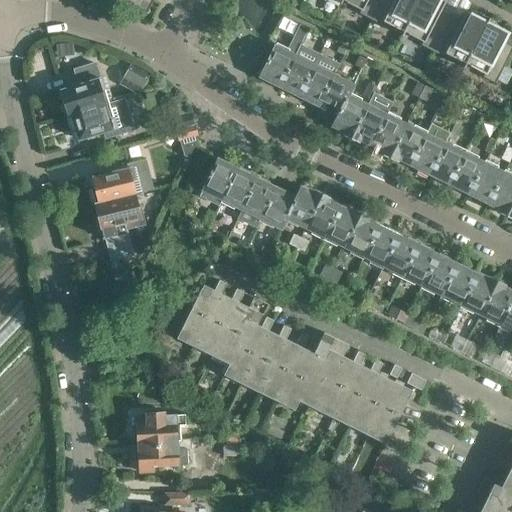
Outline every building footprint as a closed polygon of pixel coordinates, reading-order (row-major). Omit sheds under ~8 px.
[(120,0),(122,0),(121,1),(146,14),(146,13),(147,13),(153,0),(120,0)] [(359,14),(371,20),(381,0),(342,0),(340,4),(341,4),(342,1),(361,10),(359,14)] [(381,0),(371,20),(383,26),(385,23),(403,32),(402,36),(420,0),(381,0)] [(420,0),(402,36),(403,36),(404,33),(423,42),(421,46),(433,52),(452,16),(441,11),(446,2),(442,0),(420,0)] [(452,16),(433,52),(445,58),(447,55),(465,64),(463,67),(464,68),(489,19),(489,18),(487,23),(466,12),(462,21),(452,16)] [(490,19),(489,19),(464,68),(465,68),(466,65),(485,74),(483,78),(496,84),(511,52),(511,47),(503,43),(508,34),(488,23),(490,19)] [(308,30),(307,29),(299,25),(291,42),(300,46),(308,30)] [(318,55),(323,45),(316,41),(311,51),(318,55)] [(343,55),(347,48),(339,44),(336,51),(343,55)] [(278,86),(293,56),(274,47),(259,77),(261,78),(260,80),(270,85),(271,83),(278,86)] [(298,96),(313,66),(293,56),(278,86),(280,87),(279,90),(289,94),(290,92),(298,96)] [(366,60),(365,59),(359,56),(354,65),(362,69),(366,60)] [(61,90),(69,116),(106,104),(98,78),(96,79),(92,64),(71,70),(75,85),(61,90)] [(130,65),(120,85),(138,94),(148,75),(130,65)] [(318,106),(333,76),(313,66),(298,96),(300,97),(299,99),(309,104),(310,102),(318,106)] [(393,71),(386,67),(380,78),(388,82),(393,71)] [(333,76),(318,106),(319,107),(318,109),(328,114),(329,111),(337,115),(346,96),(351,85),(333,76)] [(411,94),(419,98),(425,86),(417,82),(411,94)] [(372,95),(376,87),(368,84),(363,95),(370,98),(372,95)] [(425,86),(419,98),(426,102),(432,90),(425,86)] [(450,99),(444,95),(439,106),(445,110),(450,99)] [(337,115),(332,126),(333,127),(332,130),(350,138),(366,106),(346,96),(337,115)] [(106,104),(69,116),(73,127),(76,129),(79,139),(104,131),(106,137),(134,129),(125,99),(106,104)] [(366,106),(350,138),(368,147),(370,145),(371,145),(386,116),(366,106)] [(175,120),(178,131),(194,127),(190,115),(175,120)] [(386,116),(371,145),(372,146),(371,149),(389,158),(405,126),(386,116)] [(454,140),(461,126),(455,123),(448,137),(454,140)] [(405,126),(389,158),(407,167),(409,164),(410,165),(424,135),(405,126)] [(196,136),(194,127),(175,131),(178,141),(196,136)] [(489,154),(491,148),(498,135),(487,130),(477,151),(480,152),(475,160),(464,155),(449,185),(450,185),(449,188),(459,192),(460,190),(469,194),(483,164),(489,154)] [(424,135),(410,165),(418,169),(417,172),(427,176),(428,174),(429,175),(444,145),(424,135)] [(444,145),(429,175),(438,179),(437,181),(446,186),(447,184),(449,185),(464,155),(444,145)] [(509,162),(511,154),(511,148),(507,146),(501,159),(509,162)] [(90,188),(94,203),(135,194),(153,189),(146,159),(126,164),(127,169),(94,177),(92,178),(94,186),(92,186),(92,187),(90,188)] [(222,200),(237,170),(229,166),(230,164),(220,159),(218,161),(217,160),(202,190),(222,200)] [(483,164),(469,194),(470,195),(469,197),(478,202),(480,200),(488,204),(503,174),(483,164)] [(238,171),(237,170),(222,200),(241,209),(256,180),(248,176),(249,173),(239,168),(238,171)] [(511,178),(503,174),(488,204),(489,204),(488,207),(506,216),(511,202),(511,178)] [(253,233),(261,219),(275,189),(267,185),(269,183),(259,178),(258,181),(256,180),(241,209),(253,215),(239,243),(247,247),(253,233)] [(305,227),(320,195),(302,186),(301,189),(300,188),(294,199),(285,218),(305,227)] [(280,229),(285,218),(294,199),(287,195),(288,193),(278,187),(277,190),(275,189),(261,219),(280,229)] [(135,194),(94,203),(103,239),(109,262),(132,257),(132,256),(134,255),(128,229),(144,225),(144,224),(145,224),(141,207),(138,208),(135,194)] [(339,204),(320,195),(305,227),(324,237),(339,208),(338,207),(339,204)] [(344,247),(360,215),(342,206),(340,208),(339,208),(324,237),(344,247)] [(378,223),(360,215),(344,247),(363,256),(378,227),(376,226),(378,223)] [(225,222),(220,232),(228,236),(233,226),(225,222)] [(383,266),(398,237),(396,236),(397,233),(387,228),(386,231),(378,227),(363,256),(383,266)] [(230,233),(228,237),(227,238),(236,242),(236,241),(238,237),(230,233)] [(258,236),(253,233),(247,247),(251,249),(258,236)] [(295,247),(300,237),(292,233),(287,244),(295,247)] [(308,240),(300,237),(295,247),(303,251),(308,240)] [(406,241),(398,237),(383,266),(402,276),(417,246),(416,245),(417,243),(407,238),(406,241)] [(264,243),(260,252),(267,255),(271,246),(264,243)] [(402,276),(422,285),(436,256),(428,252),(429,249),(420,244),(418,247),(417,246),(402,276)] [(441,295),(456,265),(448,262),(449,259),(439,254),(438,256),(436,256),(422,285),(441,295)] [(457,266),(456,265),(441,295),(461,305),(475,275),(468,271),(469,269),(459,264),(457,266)] [(325,285),(333,270),(324,266),(317,281),(325,285)] [(341,274),(333,270),(325,285),(334,290),(341,274)] [(480,314),(496,282),(478,273),(477,276),(475,275),(461,305),(480,314)] [(319,406),(336,415),(333,420),(351,429),(353,423),(386,439),(383,445),(385,446),(411,395),(409,394),(408,395),(375,379),(377,374),(370,370),(367,375),(340,362),(348,345),(324,333),(311,360),(249,329),(254,318),(219,300),(226,285),(219,281),(214,291),(211,297),(203,292),(203,291),(201,290),(176,341),(178,342),(181,337),(231,361),(223,377),(225,379),(228,373),(295,406),(292,412),(293,412),(294,413),(299,403),(316,412),(319,406)] [(511,290),(496,282),(480,314),(500,324),(511,299),(511,290)] [(346,296),(355,300),(361,288),(352,284),(346,296)] [(244,294),(236,290),(231,300),(239,304),(244,294)] [(365,304),(380,312),(385,303),(369,295),(365,304)] [(261,302),(253,298),(248,309),(256,312),(261,302)] [(511,340),(511,299),(500,324),(496,332),(511,340)] [(268,306),(261,302),(256,312),(263,316),(268,306)] [(388,316),(403,323),(406,315),(391,308),(388,316)] [(273,322),(266,318),(261,328),(268,332),(273,322)] [(422,333),(426,325),(414,319),(410,327),(422,333)] [(291,330),(283,326),(278,337),(286,341),(291,330)] [(442,343),(442,342),(446,335),(431,328),(427,336),(442,343)] [(462,352),(468,340),(455,334),(449,346),(462,352)] [(308,339),(300,335),(295,345),(303,349),(308,339)] [(478,345),(468,340),(462,352),(472,358),(478,345)] [(509,354),(511,348),(511,343),(507,341),(502,350),(509,354)] [(365,356),(357,352),(352,362),(360,366),(365,356)] [(507,359),(495,354),(489,366),(501,372),(507,359)] [(511,362),(507,359),(501,372),(511,377),(511,362)] [(382,364),(375,360),(370,370),(377,374),(382,364)] [(401,369),(394,365),(389,375),(396,379),(401,369)] [(418,377),(411,374),(406,384),(413,387),(418,377)] [(413,387),(421,391),(425,381),(418,377),(413,387)] [(139,421),(140,441),(177,439),(176,425),(179,424),(178,415),(176,415),(165,415),(165,413),(147,414),(147,420),(139,421)] [(224,430),(225,447),(222,447),(223,458),(234,457),(234,456),(243,455),(243,446),(238,446),(238,437),(224,430)] [(511,511),(511,434),(508,442),(511,444),(511,475),(502,495),(495,491),(485,511),(511,511)] [(190,438),(177,439),(140,441),(142,472),(154,471),(154,466),(188,464),(187,448),(190,448),(190,438)] [(490,490),(494,482),(483,477),(479,485),(490,490)] [(486,498),(490,490),(479,485),(476,492),(486,498)] [(164,492),(164,505),(189,505),(189,493),(164,492)]
